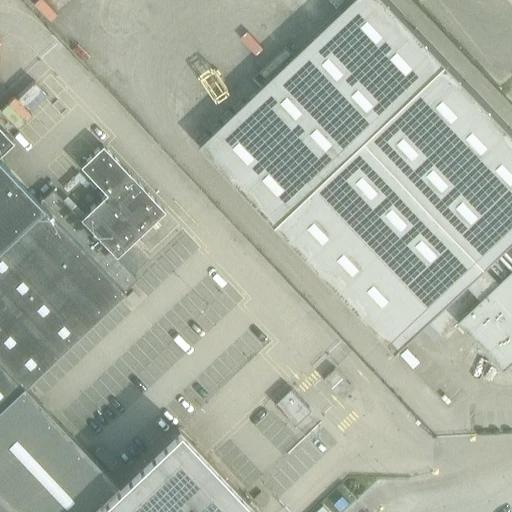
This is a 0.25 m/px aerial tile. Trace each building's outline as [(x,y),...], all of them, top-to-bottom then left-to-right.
[(511,132),(386,0),(352,0),(200,144),(396,350),(428,319),(443,335),(459,319),(495,356),(496,355),(504,364),(511,357),(511,132)] [(203,51),(220,38),(215,31),(198,45),(203,51)] [(0,511),(262,511),(178,423),(116,482),(44,407),(23,384),(136,277),(131,273),(115,255),(163,209),(150,195),(128,171),(102,144),(80,166),(86,173),(97,184),(105,193),(79,218),(52,189),(39,201),(0,159),(0,150),(12,139),(0,125),(0,511)] [(335,368),(324,379),(342,398),(354,387),(335,368)] [(291,388),(275,403),(293,422),(309,407),(291,388)]
